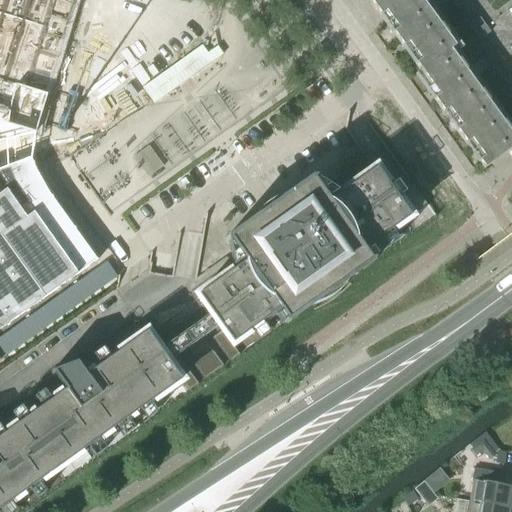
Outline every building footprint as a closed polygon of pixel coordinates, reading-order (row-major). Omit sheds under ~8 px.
[(0,0),(0,175),(13,166),(11,160),(8,150),(6,140),(7,140),(9,139),(11,137),(12,136),(13,135),(14,133),(14,132),(14,130),(14,129),(14,128),(13,127),(13,125),(11,123),(10,122),(9,121),(7,121),(5,120),(3,120),(1,110),(1,105),(2,93),(3,93),(3,83),(6,66),(9,51),(24,0),(0,0)] [(452,49),(419,3),(422,0),(364,0),(384,27),(389,24),(395,32),(390,35),(400,49),(405,46),(417,63),(413,66),(434,97),(429,101),(440,115),(444,111),(457,129),(452,132),(462,146),(466,143),(479,160),(474,163),(479,171),(504,154),(510,162),(511,160),(511,144),(447,53),(452,49)] [(460,7),(455,0),(453,0),(449,3),(454,11),(460,7)] [(477,19),(472,23),(477,30),(483,26),(477,19)] [(477,30),(472,23),(466,27),(472,35),(477,30)] [(488,34),(483,26),(477,30),(483,38),(488,34)] [(483,38),(477,30),(472,35),(477,42),(483,38)] [(201,46),(142,88),(153,104),(222,55),(217,47),(207,54),(201,46)] [(495,53),(489,57),(495,65),(500,61),(495,53)] [(484,61),(489,69),(495,65),(489,57),(484,61)] [(506,69),(500,61),(495,65),(500,73),(506,69)] [(495,65),(489,69),(495,77),(500,73),(495,65)] [(369,166),(372,171),(407,220),(360,253),(367,263),(370,262),(371,264),(369,265),(370,266),(435,220),(425,207),(412,189),(401,173),(369,127),(346,121),(345,132),(369,166)] [(13,166),(0,175),(0,329),(94,262),(86,250),(61,215),(44,191),(34,173),(29,160),(13,166)] [(318,209),(372,171),(369,166),(315,204),(301,181),(215,244),(200,254),(197,284),(172,281),(148,280),(149,269),(0,376),(0,511),(24,511),(286,327),(285,326),(283,327),(281,324),(283,322),(276,312),(229,345),(195,297),(250,258),(252,261),(264,252),(262,248),(268,243),(264,238),(294,216),(298,222),(304,217),(307,221),(320,212),(318,209)] [(407,220),(372,171),(318,209),(320,212),(307,221),(304,217),(298,222),(294,216),(264,238),(268,243),(262,248),(264,252),(252,261),(250,258),(195,297),(229,345),(276,312),(283,322),(281,324),(283,327),(285,326),(286,327),(370,266),(369,265),(371,264),(370,262),(367,263),(360,253),(407,220)] [(483,440),(471,450),(475,456),(481,451),(488,460),(494,455),(483,440)] [(442,469),(426,479),(434,490),(449,480),(442,469)] [(473,480),(469,502),(508,508),(511,486),(497,484),(499,473),(473,469),(471,480),(473,480)] [(423,482),(414,489),(424,503),(433,495),(423,482)] [(507,511),(508,508),(469,502),(467,511),(507,511)]
